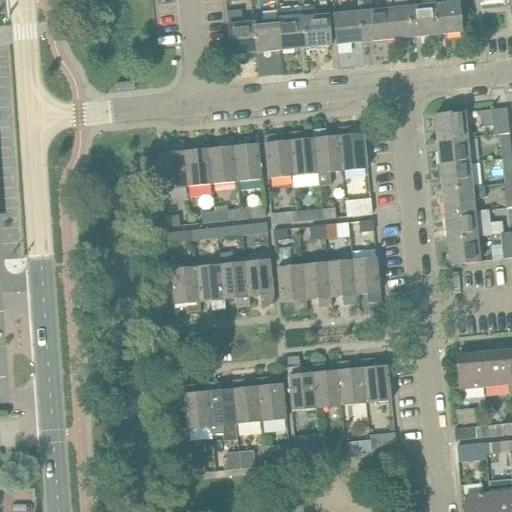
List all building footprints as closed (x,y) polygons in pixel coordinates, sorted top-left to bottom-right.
[(393,0),(395,9),(382,10),(385,40),(410,38),(406,0),(393,0)] [(434,36),(431,5),(430,0),(406,0),(410,38),(434,36)] [(382,10),(370,11),(369,1),(356,2),(357,13),(360,43),(385,40),(382,10)] [(458,3),(431,5),(434,36),(461,33),(458,3)] [(314,7),(300,8),(304,49),(330,46),(327,16),(315,17),(314,7)] [(304,49),(300,8),(275,11),(276,21),(279,51),(304,49)] [(254,54),(252,23),(241,24),(240,11),(226,12),(230,56),(254,54)] [(360,43),(357,13),(333,15),(337,45),(360,43)] [(276,21),(252,23),(254,54),(279,51),(276,21)] [(500,135),(509,134),(507,110),(498,111),(500,135)] [(437,141),(467,138),(464,113),(434,116),(437,141)] [(338,138),(342,172),(367,169),(364,135),(351,136),(350,127),(337,128),(338,138)] [(342,172),(338,138),(326,139),(325,130),(312,131),(313,140),(317,174),(318,188),(331,187),(329,173),(342,172)] [(317,174),(313,140),(301,141),(300,132),(288,133),(288,143),(292,177),(317,174)] [(509,134),(500,135),(502,159),(511,159),(509,134)] [(292,177),(288,143),(277,144),(276,135),(263,136),(267,179),(292,177)] [(245,147),(233,148),(237,182),(261,180),(257,137),(244,138),(245,147)] [(467,138),(437,141),(439,166),(469,163),(467,138)] [(237,182),(233,148),(232,139),(219,140),(220,149),(208,151),(212,185),(237,182)] [(212,185),(208,151),(208,141),(195,143),(196,152),(184,153),(187,187),(212,185)] [(187,187),(184,153),(183,144),(170,145),(171,154),(158,156),(162,190),(187,187)] [(511,165),(511,159),(502,159),(505,184),(511,183),(511,165)] [(469,163),(439,166),(442,190),(472,187),(469,163)] [(484,186),(472,187),(442,190),(444,215),(474,212),(473,200),(485,198),(484,186)] [(346,218),(372,215),(370,199),(345,202),(346,218)] [(240,211),(240,220),(265,219),(265,209),(240,211)] [(321,211),(322,220),(336,219),(335,209),(321,211)] [(489,210),(474,212),(444,215),(446,239),(476,236),(491,234),(489,210)] [(240,211),(215,213),(216,222),(240,220),(240,211)] [(322,220),(321,211),(308,212),(296,213),(297,224),(309,221),(322,220)] [(216,222),(215,213),(202,214),(203,224),(216,222)] [(297,224),(296,213),(272,215),(273,226),(297,224)] [(178,218),(164,219),(165,228),(179,227),(178,218)] [(360,233),(373,232),(372,223),(359,224),(360,233)] [(252,226),(241,228),(241,237),(252,235),(267,234),(266,225),(252,226)] [(348,225),(323,227),(324,237),(349,235),(348,225)] [(324,237),(323,227),(309,228),(310,238),(324,237)] [(241,228),(217,230),(218,240),(241,237),(241,228)] [(217,230),(192,232),(193,242),(218,240),(217,230)] [(287,240),(287,231),(272,232),(273,241),(287,240)] [(193,242),(192,232),(167,234),(168,244),(193,242)] [(511,232),(510,233),(501,234),(503,260),(511,258),(511,232)] [(476,236),(446,239),(449,265),(479,262),(476,236)] [(351,261),(355,296),(367,295),(368,304),(381,302),(375,250),(350,252),(351,261)] [(270,261),(245,264),(248,298),(260,297),(261,306),(274,304),(270,261)] [(355,296),(351,261),(327,264),(330,298),(342,297),(343,306),(356,305),(355,296)] [(245,264),(220,266),(224,300),(236,299),(236,308),(249,307),(248,298),(245,264)] [(330,298),(327,264),(302,266),(306,301),(317,300),(318,309),(331,307),(330,298)] [(224,300),(220,266),(196,269),(199,303),(211,301),(212,311),(225,309),(224,300)] [(306,301),(302,266),(276,269),(280,303),(293,302),(294,311),(307,310),(306,301)] [(199,303),(196,269),(170,271),(173,305),(186,304),(187,313),(200,312),(199,303)] [(493,352),(481,354),(485,388),(508,385),(505,351),(504,344),(493,345),(493,352)] [(485,388),(481,354),(480,346),(469,348),(469,355),(456,356),(460,390),(485,388)] [(362,370),(366,404),(391,401),(387,367),(374,368),(374,359),(361,361),(362,370)] [(362,370),(350,371),(349,362),(336,363),(337,372),(341,406),(366,404),(362,370)] [(337,372),(325,373),(324,364),(311,365),(312,375),(316,409),(341,406),(337,372)] [(316,409),(312,375),(301,376),(300,367),(287,368),(291,411),(316,409)] [(257,388),(261,422),(286,420),(282,386),(269,387),(269,378),(256,379),(257,388)] [(257,388),(245,389),(244,380),(231,382),(232,391),(236,425),(261,422),(257,388)] [(236,425),(232,391),(220,392),(219,383),(206,384),(207,393),(211,427),(212,436),(225,435),(224,426),(236,425)] [(211,427),(207,393),(195,394),(194,385),(182,386),(186,430),(211,427)] [(366,431),(395,430),(394,403),(365,404),(366,431)] [(511,425),(488,427),(489,438),(511,435),(511,425)] [(489,438),(488,427),(474,429),(474,428),(454,429),(455,441),(489,438)] [(369,436),(371,457),(396,454),(394,434),(369,436)] [(358,440),(345,442),(346,452),(359,450),(358,440)] [(346,452),(345,442),(331,443),(332,453),(346,452)] [(508,443),(484,445),(485,456),(509,454),(508,443)] [(309,445),(295,447),(296,457),(310,455),(309,445)] [(485,456),(484,445),(458,448),(459,458),(485,456)] [(289,447),(275,449),(276,459),(290,457),(289,447)] [(253,451),(239,453),(240,463),(254,461),(253,451)] [(240,463),(239,453),(225,454),(226,464),(240,463)] [(189,458),(190,468),(204,466),(203,456),(189,458)] [(511,511),(511,491),(489,494),(491,511),(511,511)] [(491,511),(489,494),(465,496),(466,511),(491,511)]
